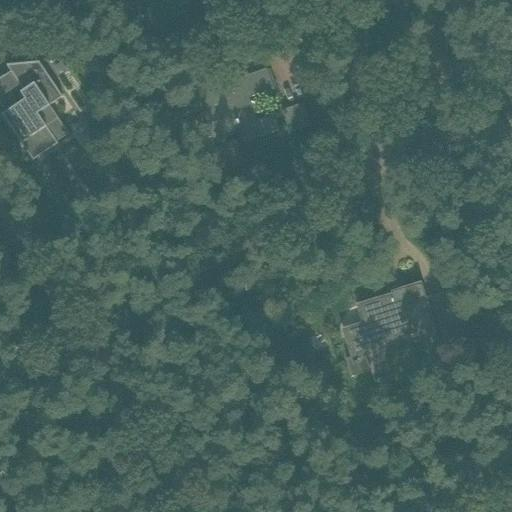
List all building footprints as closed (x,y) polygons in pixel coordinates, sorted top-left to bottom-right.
[(39,62),(6,65),(11,71),(23,90),(20,92),(25,99),(6,112),(2,115),(33,161),(58,144),(57,142),(46,126),(58,118),(50,106),(63,97),(39,62)] [(205,92),(212,110),(203,113),(213,140),(239,131),(244,142),(278,130),(272,114),(253,121),(245,99),(274,89),(267,70),(205,92)] [(111,151),(96,162),(113,188),(122,182),(111,151)] [(404,292),(395,295),(395,294),(358,306),(363,321),(341,328),(351,361),(386,350),(384,343),(434,327),(441,349),(465,341),(450,293),(425,301),(420,284),(403,289),(404,292)] [(493,312),(482,316),(489,338),(500,335),(493,312)]
